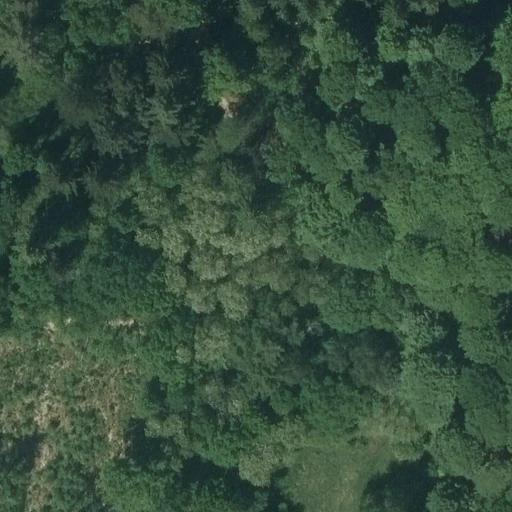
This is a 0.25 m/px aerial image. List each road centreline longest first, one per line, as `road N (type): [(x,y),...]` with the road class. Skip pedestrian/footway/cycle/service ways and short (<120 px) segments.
road 1 (track): [(449,0),(435,23),(338,93),(311,134),(292,209),(243,279),(148,319),(0,312)]
road 2 (track): [(186,511),(208,34)]
road 3 (track): [(207,69),(233,133),(292,209),(493,297),(511,315)]
road 4 (track): [(209,19),(511,19)]
road 5 (track): [(0,38),(208,34)]
